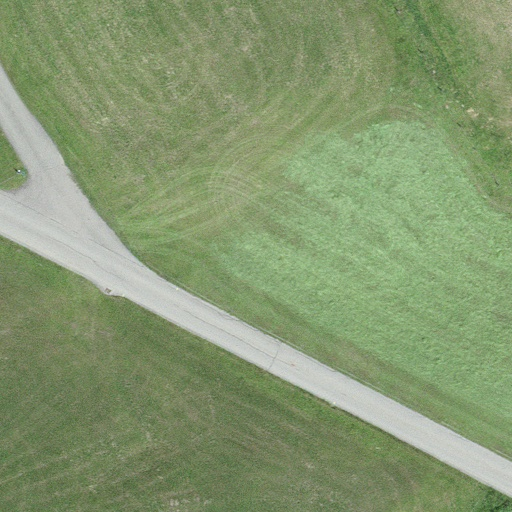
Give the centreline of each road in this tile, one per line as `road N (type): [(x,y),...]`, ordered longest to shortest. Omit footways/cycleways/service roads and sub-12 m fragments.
road 1 (unclassified): [(0,211),(511,479)]
road 2 (track): [(63,238),(0,67)]
